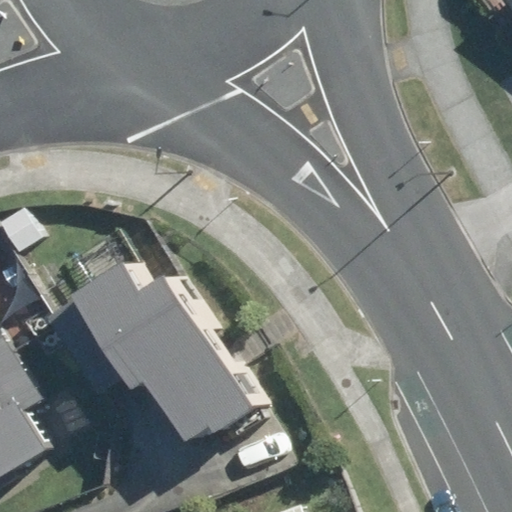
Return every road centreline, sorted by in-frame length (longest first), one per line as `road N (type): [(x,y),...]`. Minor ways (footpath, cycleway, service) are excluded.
road 1 (tertiary): [(374,193),(511,454)]
road 2 (tertiary): [(374,193),(291,123),(188,53)]
road 3 (tertiary): [(316,0),(374,193)]
road 4 (unclassified): [(123,40),(0,86)]
road 5 (tertiary): [(292,0),(262,29),(223,48),(188,53)]
